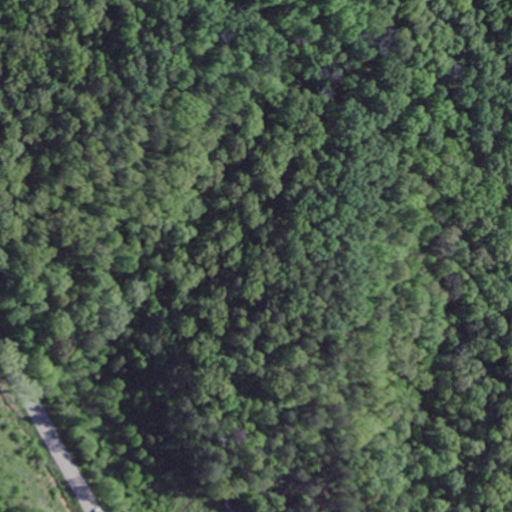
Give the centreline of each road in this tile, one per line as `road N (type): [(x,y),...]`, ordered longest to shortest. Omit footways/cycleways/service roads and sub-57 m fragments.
road 1 (residential): [(448,511),(442,257),(427,119),(392,0)]
road 2 (primary): [(93,511),(0,346)]
